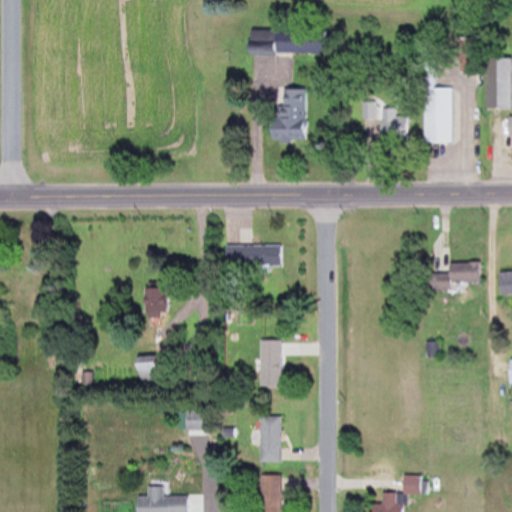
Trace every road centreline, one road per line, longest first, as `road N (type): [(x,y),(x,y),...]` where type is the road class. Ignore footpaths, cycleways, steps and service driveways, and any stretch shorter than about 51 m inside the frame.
road 1 (secondary): [(0,196),(511,192)]
road 2 (residential): [(329,511),(329,194)]
road 3 (residential): [(12,196),(9,0)]
